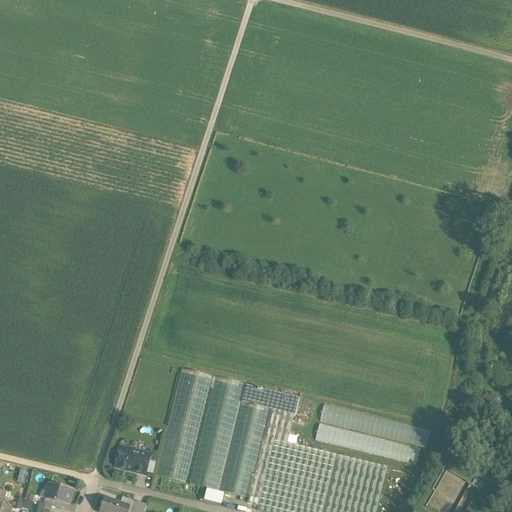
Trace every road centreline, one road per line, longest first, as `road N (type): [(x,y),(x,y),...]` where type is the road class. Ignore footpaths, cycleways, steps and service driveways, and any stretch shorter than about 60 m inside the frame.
road 1 (track): [(94,481),(252,0)]
road 2 (track): [(269,0),(511,61)]
